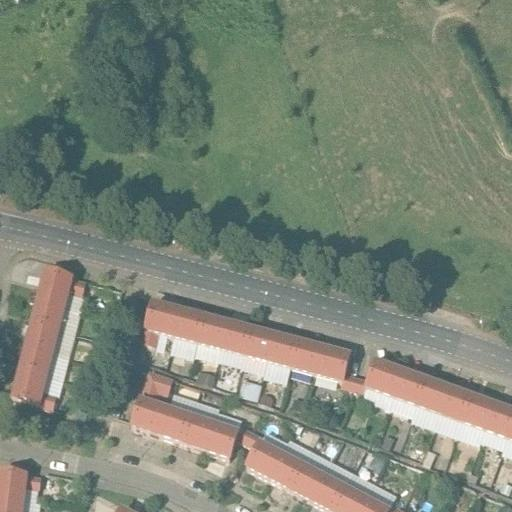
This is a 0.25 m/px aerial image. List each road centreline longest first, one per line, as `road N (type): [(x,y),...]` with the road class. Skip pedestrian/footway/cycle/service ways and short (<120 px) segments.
road 1 (tertiary): [(511,364),(0,226)]
road 2 (residential): [(212,511),(139,478),(0,450)]
